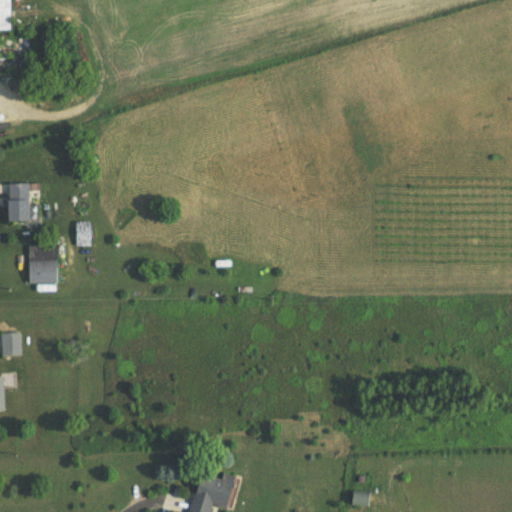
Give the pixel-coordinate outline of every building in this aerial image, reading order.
[(0,0),(0,31),(13,32),(13,0),(0,0)] [(35,183),(13,183),(13,221),(35,221),(35,183)] [(27,261),(27,283),(59,283),(59,261),(27,261)] [(0,411),(9,411),(9,371),(0,371),(0,411)] [(215,511),(217,504),(234,507),(239,480),(203,473),(195,511),(215,511)] [(365,507),(367,493),(349,489),(346,504),(365,507)]
